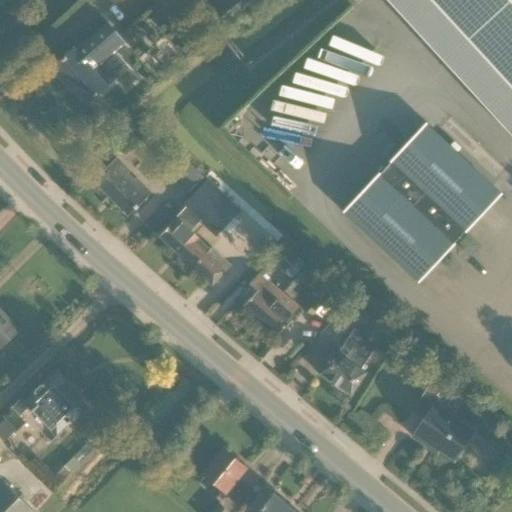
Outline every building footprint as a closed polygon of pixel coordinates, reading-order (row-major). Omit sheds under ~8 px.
[(255,1),(253,0),(235,0),(217,15),(226,25),(255,1)] [(511,0),(388,0),(511,135),(511,0)] [(55,72),(64,82),(66,80),(87,104),(107,87),(107,86),(128,68),(115,53),(127,43),(110,23),(76,51),(75,49),(55,66),(58,70),(55,72)] [(346,212),(420,281),(502,194),(427,124),(346,212)] [(170,171),(190,191),(204,176),(184,156),(170,171)] [(94,180),(129,216),(153,193),(118,157),(94,180)] [(184,207),(217,237),(243,208),(210,178),(184,207)] [(160,236),(194,268),(211,249),(177,218),(160,236)] [(299,257),(281,240),(266,257),(285,273),(299,257)] [(212,248),(211,249),(194,268),(213,286),(231,266),(212,248)] [(243,307),(259,320),(282,292),(258,272),(249,283),(257,290),(243,307)] [(340,295),(329,284),(319,294),(330,305),(340,295)] [(301,308),(282,292),(259,320),(277,336),(301,308)] [(0,347),(1,348),(20,330),(0,308),(0,347)] [(334,351),(319,373),(352,395),(367,373),(361,370),(379,344),(356,328),(338,354),(334,351)] [(23,398),(12,408),(11,407),(3,414),(6,417),(0,423),(0,434),(5,440),(25,421),(20,416),(30,406),(57,435),(72,421),(73,422),(88,407),(70,388),(72,386),(57,371),(25,401),(23,398)] [(429,443),(455,460),(474,432),(444,411),(453,397),(432,383),(413,410),(425,418),(413,436),(427,445),(429,443)] [(245,468),(225,451),(206,474),(219,485),(212,493),(223,502),(231,492),(227,488),(245,468)] [(0,511),(34,511),(4,482),(0,486),(0,511)] [(292,511),(294,511),(275,495),(260,511),(292,511)] [(211,511),(228,511),(219,503),(211,511)]
